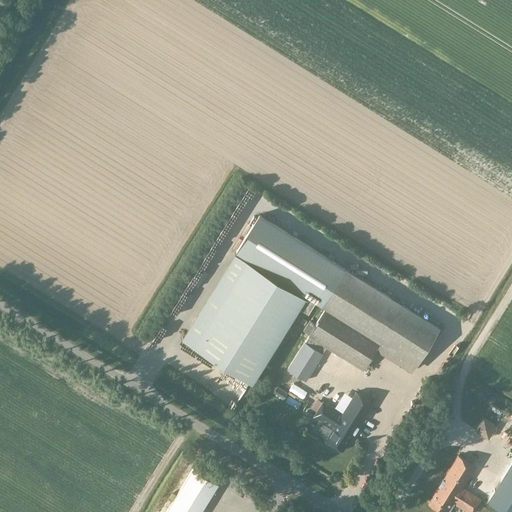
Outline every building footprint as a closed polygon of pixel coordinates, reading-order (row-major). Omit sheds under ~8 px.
[(207,323),(193,345),(252,382),(265,359),(264,359),(297,305),(308,312),(315,301),(321,304),(326,307),(315,324),(309,320),(303,331),(309,334),(309,335),(287,369),(305,381),(327,346),(363,369),(376,349),(410,371),(415,362),(420,355),(424,358),(434,343),(429,340),(438,326),(343,268),(259,216),(258,215),(234,253),(248,262),(209,324),(207,323)] [(372,377),(387,363),(380,356),(365,370),(372,377)] [(318,429),(329,436),(326,440),(343,450),(373,402),(356,392),(343,413),(323,401),(314,416),(323,422),(318,429)] [(490,440),(494,427),(478,422),(474,435),(490,440)] [(466,437),(469,436),(465,425),(458,428),(460,433),(455,435),(458,444),(468,440),(466,437)] [(493,475),(503,449),(489,444),(485,454),(489,455),(486,461),(489,463),(486,472),(493,475)] [(468,511),(473,511),(481,499),(462,487),(475,466),(458,455),(444,477),(428,503),(442,511),(449,511),(455,504),(468,511)] [(511,511),(511,459),(488,499),(510,511),(511,511)] [(200,511),(219,483),(193,467),(164,511),(200,511)]
